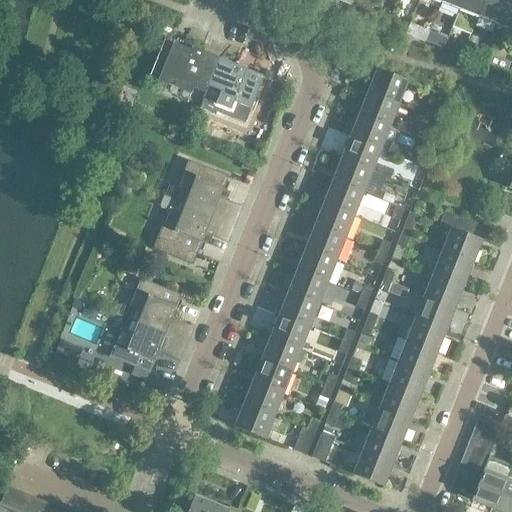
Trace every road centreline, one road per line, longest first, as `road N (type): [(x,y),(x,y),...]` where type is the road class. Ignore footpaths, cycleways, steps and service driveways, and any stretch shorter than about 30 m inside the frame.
road 1 (residential): [(178,437),(317,94),(304,50),(231,0)]
road 2 (residential): [(424,511),(506,310)]
road 3 (residential): [(361,511),(178,437)]
